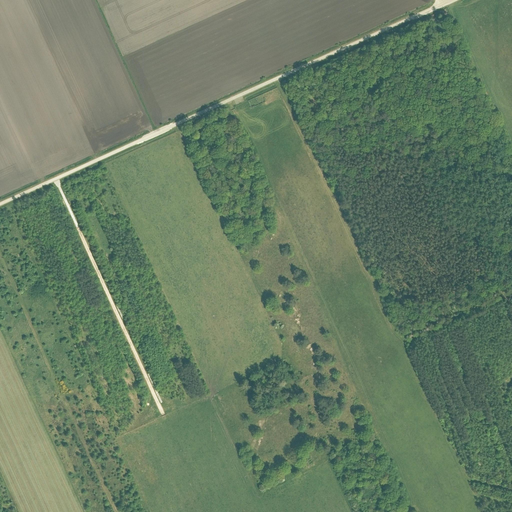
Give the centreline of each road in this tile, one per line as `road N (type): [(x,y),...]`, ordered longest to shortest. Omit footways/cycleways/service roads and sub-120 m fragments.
road 1 (track): [(275,80),(462,472),(511,489)]
road 2 (unclassified): [(0,203),(441,4)]
